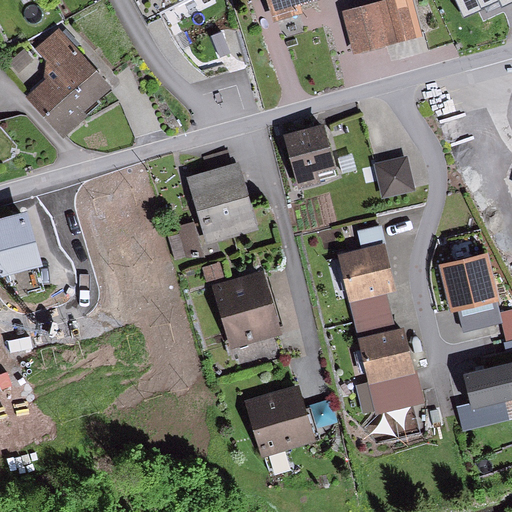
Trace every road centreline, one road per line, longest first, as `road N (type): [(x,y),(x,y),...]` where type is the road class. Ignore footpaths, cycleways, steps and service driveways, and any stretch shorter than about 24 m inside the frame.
road 1 (residential): [(388,85),(431,147),(437,170),(415,271),(447,411)]
road 2 (residential): [(32,183),(211,135)]
road 3 (residential): [(211,135),(388,85)]
road 4 (residential): [(211,135),(116,0)]
road 5 (residential): [(388,85),(511,54)]
